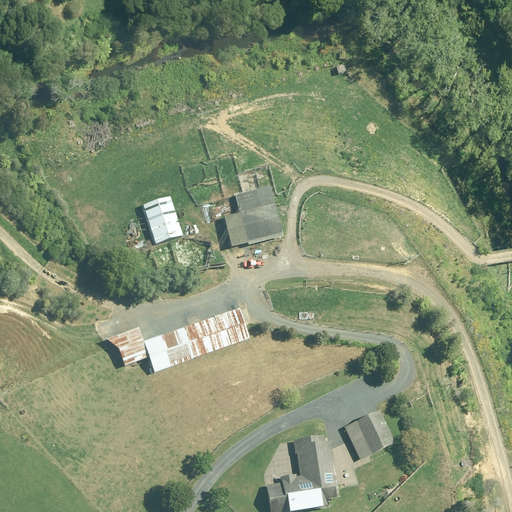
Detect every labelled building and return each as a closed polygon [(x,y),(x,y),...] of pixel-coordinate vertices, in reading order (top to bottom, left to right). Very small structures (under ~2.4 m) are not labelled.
[(270,186),(235,196),(249,249),(284,239),(270,186)] [(171,196),(141,206),(154,248),(185,238),(171,196)] [(301,242),(301,250),(320,251),(320,243),(301,242)] [(242,311),(145,343),(155,373),(252,341),(242,311)] [(137,331),(112,340),(121,367),(147,359),(137,331)] [(378,409),(344,428),(363,460),(397,440),(378,409)] [(299,483),(267,488),(271,511),(293,511),(331,506),(328,493),(338,492),(328,437),(292,443),(299,483)]
